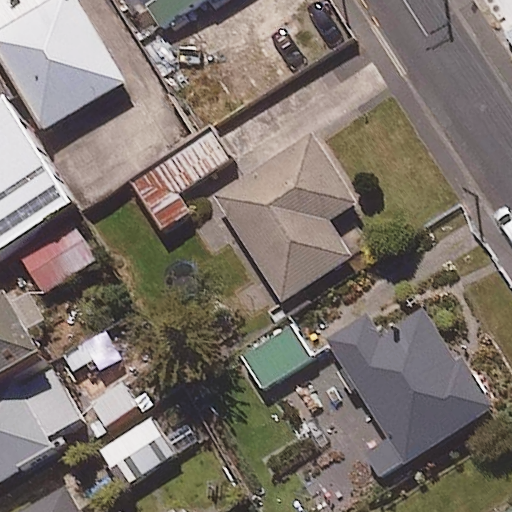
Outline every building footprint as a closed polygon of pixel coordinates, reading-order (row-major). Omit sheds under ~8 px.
[(74,0),(0,0),(0,53),(49,131),(126,83),(74,0)] [(164,25),(203,0),(158,0),(151,4),(164,25)] [(293,91),(259,43),(226,67),(260,114),(293,91)] [(0,256),(80,206),(12,98),(0,105),(0,256)] [(363,202),(317,131),(217,196),(287,303),(358,257),(334,220),(363,202)] [(167,239),(194,222),(184,206),(246,168),(226,135),(137,190),(167,239)] [(70,224),(23,254),(48,295),(96,266),(70,224)] [(20,301),(16,294),(0,303),(0,386),(54,355),(38,328),(51,321),(35,293),(20,301)] [(386,337),(372,314),(332,339),(349,366),(342,371),(355,392),(361,388),(394,439),(370,454),(385,476),(405,464),(408,466),(501,407),(471,360),(464,364),(429,309),(386,337)] [(316,358),(297,327),(246,357),(266,389),(316,358)] [(22,381),(0,393),(0,486),(74,444),(68,433),(89,422),(59,370),(26,388),(22,381)] [(147,419),(133,390),(97,408),(111,437),(147,419)] [(179,455),(155,417),(101,451),(126,489),(179,455)] [(84,511),(71,488),(28,511),(84,511)]
